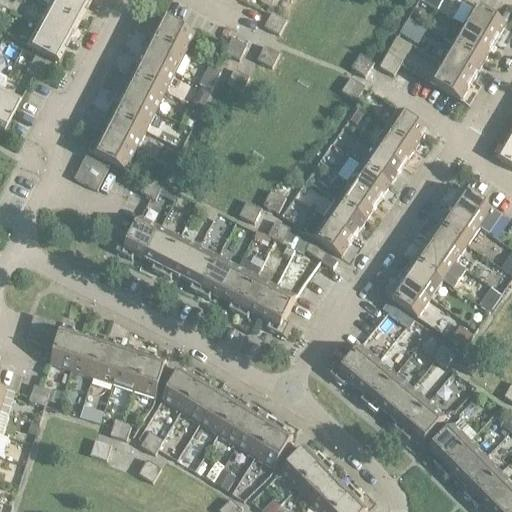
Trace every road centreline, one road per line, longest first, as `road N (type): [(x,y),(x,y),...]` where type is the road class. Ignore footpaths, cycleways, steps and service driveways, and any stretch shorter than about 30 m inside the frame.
road 1 (residential): [(284,397),(511,72)]
road 2 (residential): [(12,258),(284,397)]
road 3 (residential): [(12,258),(45,189),(44,155),(128,0)]
road 4 (residential): [(390,511),(387,489),(320,421),(284,397)]
